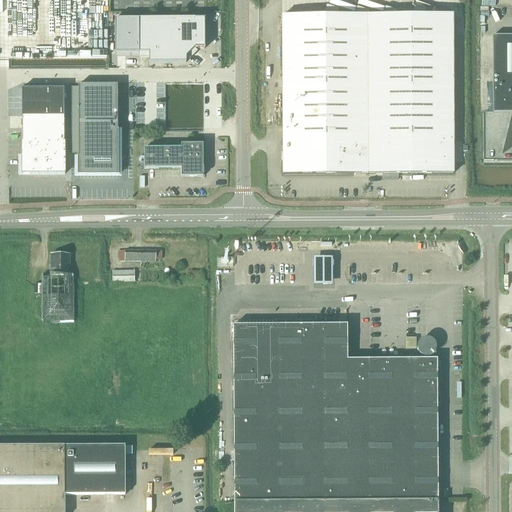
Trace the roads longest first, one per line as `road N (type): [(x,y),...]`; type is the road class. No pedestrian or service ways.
road 1 (unclassified): [(492,511),(488,216)]
road 2 (unclassified): [(242,191),(240,0)]
road 3 (tertiary): [(121,218),(243,217)]
